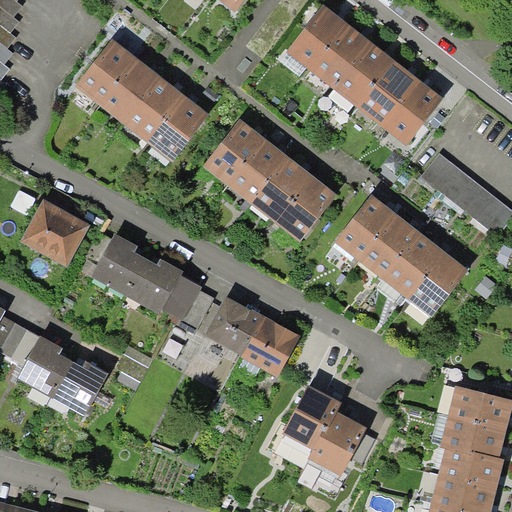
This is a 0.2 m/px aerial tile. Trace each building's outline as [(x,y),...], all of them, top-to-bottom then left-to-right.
[(212,0),(234,16),(246,0),(212,0)] [(336,19),(323,9),(294,48),(340,82),(333,90),(352,105),(358,97),(412,138),(442,99),(429,89),(403,70),(381,54),(358,36),(336,19)] [(124,52),(112,42),(78,86),(102,104),(105,99),(176,155),(207,117),(193,106),(169,87),(147,70),(124,52)] [(251,131),(239,122),(210,160),(305,233),(335,195),(322,185),(297,166),(276,150),(251,131)] [(511,215),(511,210),(438,155),(420,179),(496,237),(511,215)] [(382,207),(369,198),(334,244),(432,319),(467,272),(453,261),(427,241),(404,224),(382,207)] [(90,229),(42,203),(20,243),(68,270),(90,229)] [(214,292),(113,239),(92,279),(193,332),(214,292)] [(300,341),(224,300),(203,338),(279,379),(300,341)] [(106,376),(38,340),(15,383),(84,418),(106,376)] [(509,401),(452,386),(445,413),(457,417),(449,448),(454,450),(438,510),(424,506),(422,511),(487,511),(488,507),(497,474),(500,460),(495,458),(499,443),(506,415),(509,401)] [(342,404),(306,387),(281,439),(311,452),(305,465),(344,483),(368,431),(336,416),(342,404)]
